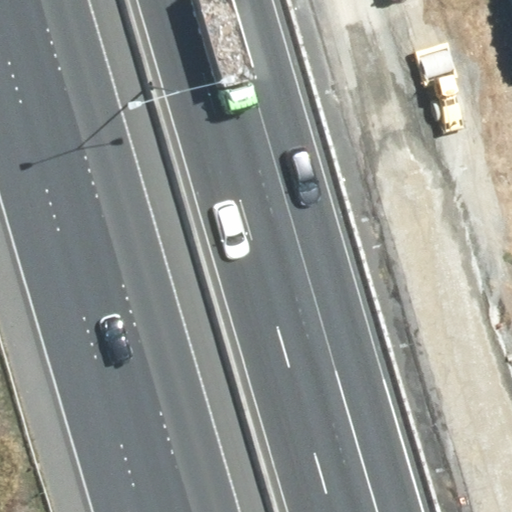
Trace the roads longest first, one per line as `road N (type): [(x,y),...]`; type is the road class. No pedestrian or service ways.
road 1 (motorway): [(190,511),(39,0)]
road 2 (motorway): [(217,0),(364,511)]
